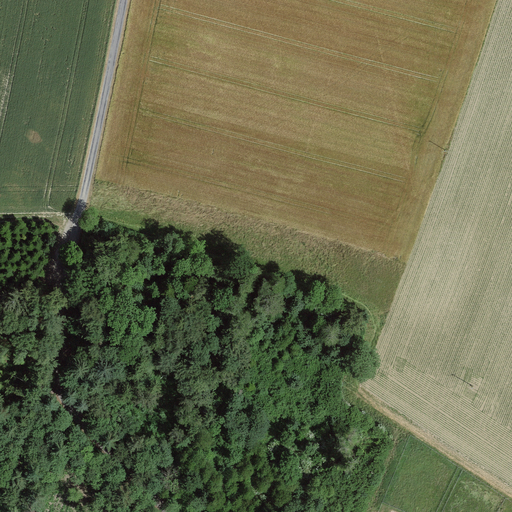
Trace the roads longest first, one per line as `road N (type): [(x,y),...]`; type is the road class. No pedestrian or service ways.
road 1 (unclassified): [(168,511),(60,389),(53,365),(58,299),(122,0)]
road 2 (track): [(53,365),(0,495)]
